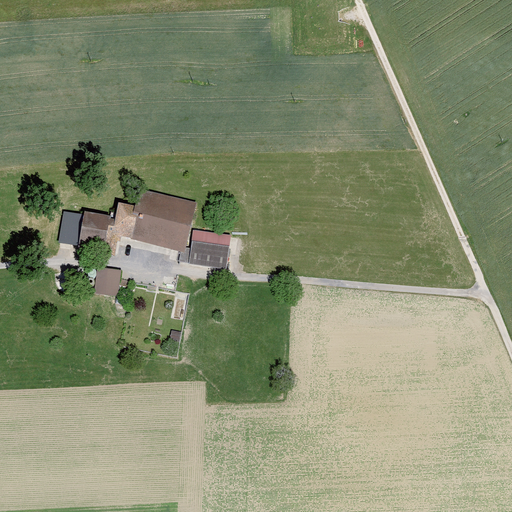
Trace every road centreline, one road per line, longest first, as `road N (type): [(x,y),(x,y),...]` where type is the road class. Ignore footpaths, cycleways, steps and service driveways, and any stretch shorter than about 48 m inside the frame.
road 1 (track): [(0,268),(34,264),(482,297)]
road 2 (track): [(354,0),(511,365)]
